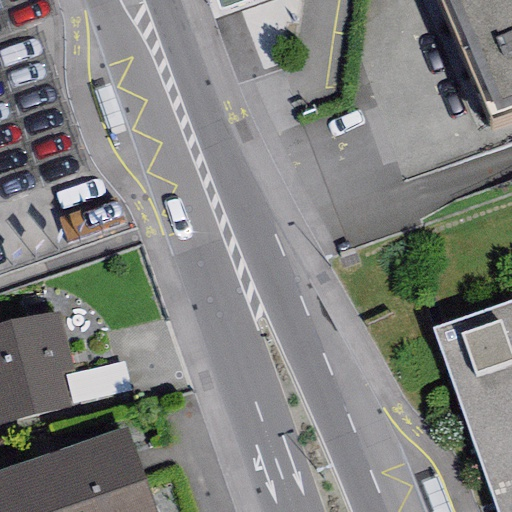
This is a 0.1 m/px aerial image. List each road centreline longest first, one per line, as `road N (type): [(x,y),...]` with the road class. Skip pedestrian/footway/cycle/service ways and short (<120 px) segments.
road 1 (secondary): [(375,511),(155,0)]
road 2 (secondary): [(108,0),(288,511)]
